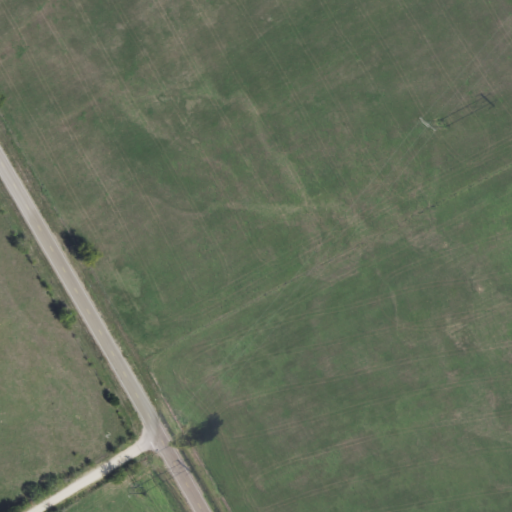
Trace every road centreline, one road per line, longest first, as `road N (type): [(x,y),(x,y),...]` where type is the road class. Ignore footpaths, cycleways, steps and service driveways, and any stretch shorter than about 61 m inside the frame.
road 1 (secondary): [(215,511),(0,143)]
road 2 (residential): [(45,511),(169,432)]
